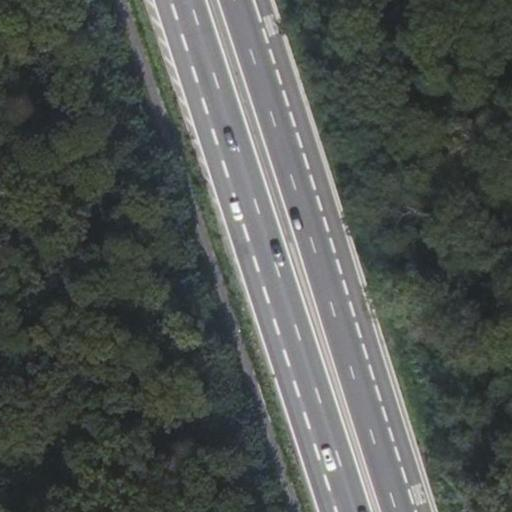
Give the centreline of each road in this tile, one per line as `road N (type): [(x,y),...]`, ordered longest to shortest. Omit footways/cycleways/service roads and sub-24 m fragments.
road 1 (trunk): [(405,511),(236,0)]
road 2 (trunk): [(180,0),(349,511)]
